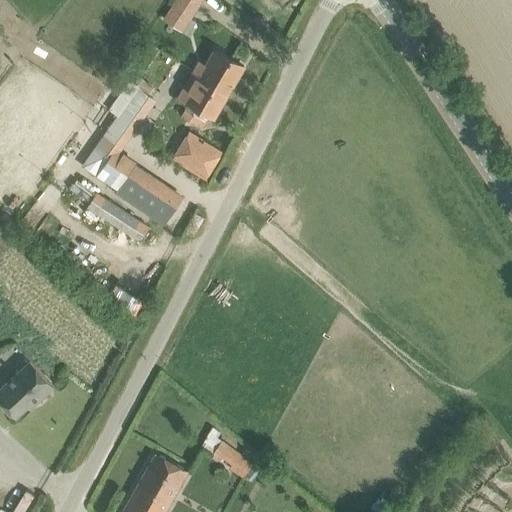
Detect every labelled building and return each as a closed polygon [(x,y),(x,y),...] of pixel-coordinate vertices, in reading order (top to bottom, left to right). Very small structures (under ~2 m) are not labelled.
[(201,74),(195,70),(179,96),(189,102),(180,116),(200,127),(208,113),(213,117),(243,65),(215,49),(201,74)] [(104,94),(98,102),(107,108),(108,109),(116,115),(103,134),(122,147),(136,129),(156,99),(149,94),(136,85),(129,80),(114,101),(104,94)] [(173,158),(206,178),(222,151),(189,131),(173,158)] [(114,147),(96,175),(117,189),(115,191),(144,210),(162,184),(132,164),(134,160),(120,151),(114,147)] [(90,193),(82,210),(140,237),(148,220),(90,193)] [(0,388),(0,400),(15,417),(34,399),(37,401),(53,386),(29,360),(0,388)] [(229,468),(243,478),(254,463),(209,432),(200,445),(212,454),(211,455),(217,459),(219,456),(231,465),(229,468)] [(122,511),(163,511),(187,470),(156,452),(122,511)]
